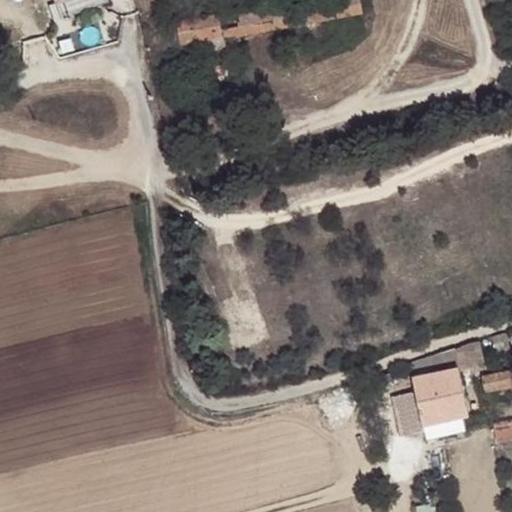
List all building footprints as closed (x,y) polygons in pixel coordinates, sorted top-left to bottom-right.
[(359,0),(311,0),(177,25),(181,45),(362,12),(359,0)] [(205,52),(203,41),(197,42),(200,53),(205,52)] [(410,363),(413,380),(460,371),(456,353),(410,363)] [(419,407),(423,427),(464,418),(469,417),(460,371),(413,380),(419,407)] [(511,371),(482,378),(485,392),(511,386),(511,371)] [(424,433),(423,427),(419,407),(402,410),(407,436),(424,433)] [(467,432),(464,418),(423,427),(424,433),(426,441),(467,432)] [(511,421),(495,424),(497,440),(511,438),(511,421)]
